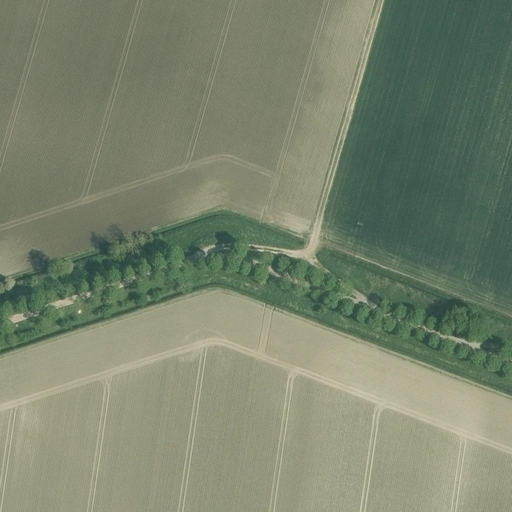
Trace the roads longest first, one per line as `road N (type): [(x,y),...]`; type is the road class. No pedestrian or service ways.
road 1 (unclassified): [(511,364),(228,257),(198,259),(0,323)]
road 2 (track): [(305,256),(379,0)]
road 3 (track): [(373,310),(305,256),(215,247),(198,259)]
